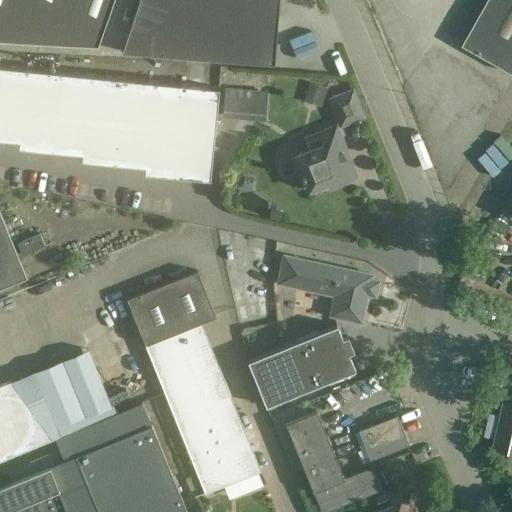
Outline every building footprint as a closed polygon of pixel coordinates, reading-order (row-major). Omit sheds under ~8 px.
[(0,0),(0,39),(2,39),(15,0),(0,0)] [(15,0),(2,39),(97,45),(112,0),(15,0)] [(189,0),(174,10),(143,0),(137,0),(121,51),(273,63),(278,0),(189,0)] [(143,0),(174,10),(189,0),(143,0)] [(511,0),(487,0),(463,44),(511,72),(511,0)] [(50,150),(58,72),(0,65),(0,138),(18,141),(17,147),(50,150)] [(58,72),(50,150),(81,153),(80,160),(143,166),(143,173),(209,179),(218,88),(58,72)] [(305,94),(323,99),(326,88),(309,83),(305,94)] [(266,93),(225,90),(223,115),(264,118),(266,93)] [(362,117),(352,91),(330,100),(340,126),(362,117)] [(356,177),(336,126),(308,137),(313,148),(295,155),(308,190),(326,183),(328,188),(356,177)] [(271,210),(270,217),(279,220),(281,212),(271,210)] [(0,285),(25,275),(0,214),(0,285)] [(371,275),(283,256),(277,283),(334,295),(330,315),(361,322),(367,295),(375,296),(378,281),(371,279),(371,275)] [(182,438),(239,416),(201,321),(215,316),(197,270),(126,298),(182,438)] [(342,339),(336,325),(318,333),(247,361),(265,405),(336,377),(354,369),(348,354),(354,351),(348,336),(342,339)] [(0,460),(54,438),(142,402),(116,413),(113,403),(111,404),(88,349),(0,384),(0,460)] [(301,402),(321,395),(318,387),(298,395),(301,402)] [(511,403),(504,401),(493,448),(510,452),(511,452),(511,403)] [(98,511),(186,511),(142,402),(55,438),(64,460),(75,456),(98,511)] [(307,414),(302,403),(269,417),(279,440),(288,462),(299,458),(320,511),(325,511),(382,489),(373,466),(343,478),(316,411),(307,414)] [(408,445),(396,415),(358,431),(370,461),(408,445)] [(261,471),(239,416),(182,438),(197,475),(204,493),(261,471)] [(67,511),(49,466),(0,486),(0,511),(67,511)] [(415,511),(405,487),(376,499),(380,509),(373,511),(415,511)]
